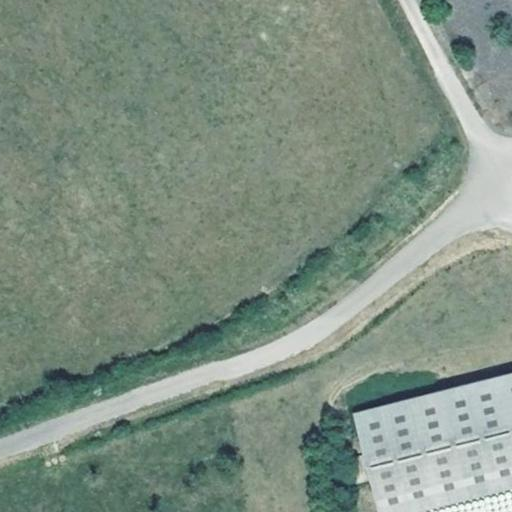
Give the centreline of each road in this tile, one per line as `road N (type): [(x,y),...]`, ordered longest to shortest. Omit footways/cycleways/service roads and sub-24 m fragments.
road 1 (unclassified): [(511,166),(356,300),(278,349),(0,448)]
road 2 (track): [(408,0),(477,142),(503,174)]
